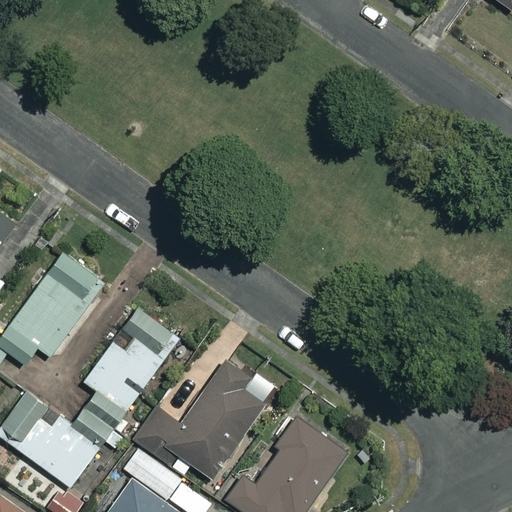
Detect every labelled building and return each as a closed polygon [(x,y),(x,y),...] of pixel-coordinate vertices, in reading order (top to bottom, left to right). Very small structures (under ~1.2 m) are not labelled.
[(511,0),(497,0),(510,8),(511,4),(511,0)] [(0,284),(3,280),(0,277),(0,236),(12,220),(0,211),(0,284)] [(0,331),(0,359),(6,352),(20,362),(34,343),(48,353),(87,301),(80,296),(94,277),(60,252),(0,331)] [(176,335),(135,305),(82,377),(94,386),(83,401),(113,423),(176,335)] [(246,373),(224,358),(180,422),(155,405),(134,435),(165,457),(171,449),(209,475),(261,399),(239,383),(246,373)] [(23,388),(0,420),(0,434),(69,484),(113,423),(83,401),(68,421),(57,413),(50,422),(37,412),(43,403),(23,388)] [(303,511),(346,450),(297,416),(251,482),(236,471),(221,494),(247,511),(277,511),(279,510),(282,511),(303,511)] [(201,511),(211,499),(136,447),(121,468),(129,473),(102,511),(201,511)] [(0,511),(28,511),(0,491),(0,511)]
